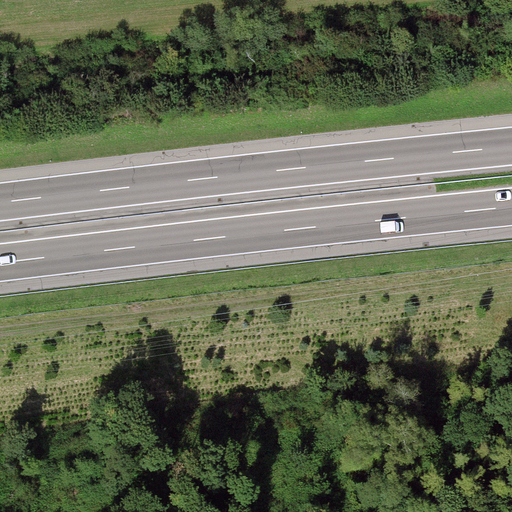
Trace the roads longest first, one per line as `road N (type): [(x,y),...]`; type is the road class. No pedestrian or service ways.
road 1 (motorway): [(0,264),(511,207)]
road 2 (motorway): [(511,147),(0,203)]
